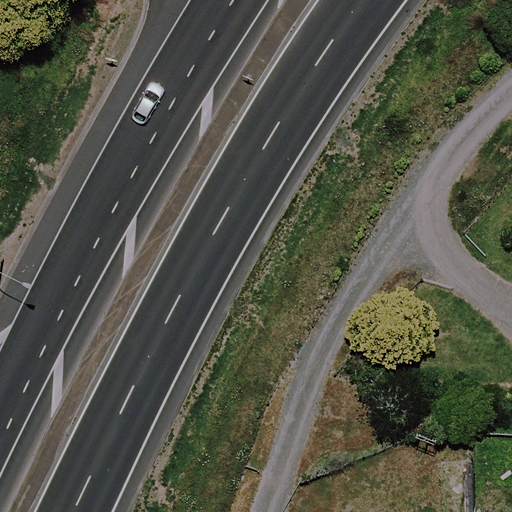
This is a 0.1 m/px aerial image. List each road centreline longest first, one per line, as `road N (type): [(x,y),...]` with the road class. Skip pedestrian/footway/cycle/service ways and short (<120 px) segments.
road 1 (trunk): [(364,0),(273,133),(167,319),(76,511)]
road 2 (trunk): [(0,406),(99,212),(224,0)]
